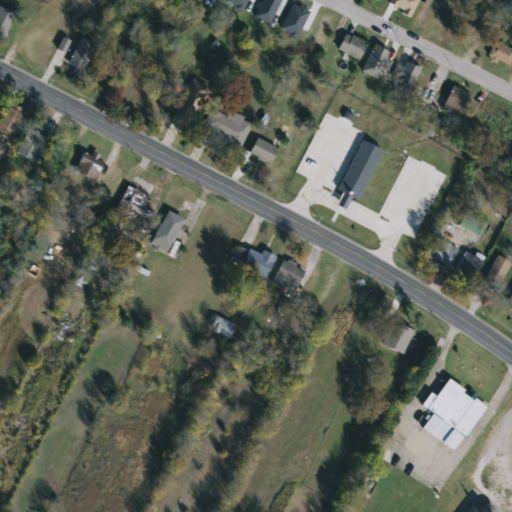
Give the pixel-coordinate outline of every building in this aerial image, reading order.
[(287,11),(287,27),(263,27),(263,0),(285,0),(285,11),(287,11)] [(387,0),(387,1),(400,8),(398,11),(407,16),(415,0),(387,0)] [(236,17),(242,2),(256,7),(250,22),(236,17)] [(0,6),(15,15),(2,39),(0,37),(0,6)] [(453,42),(466,49),(478,29),(465,21),(453,42)] [(337,52),(344,34),(366,42),(360,60),(337,52)] [(81,75),(66,68),(80,38),(95,45),(81,75)] [(511,49),(511,60),(509,68),(487,58),(494,42),(511,49)] [(391,77),(401,55),(415,61),(404,84),(391,77)] [(207,85),(187,125),(172,118),(192,78),(207,85)] [(410,101),(417,86),(437,96),(430,110),(410,101)] [(470,94),(461,117),(443,109),(451,87),(470,94)] [(229,111),(252,123),(240,148),(202,129),(212,109),(227,117),(229,111)] [(269,165),(249,155),(257,138),(277,149),(269,165)] [(74,172),(85,150),(105,160),(94,181),(74,172)] [(116,213),(130,187),(149,197),(136,224),(116,213)] [(184,219),(169,251),(152,243),(167,211),(184,219)] [(426,256),(436,238),(458,250),(449,268),(426,256)] [(265,280),(239,268),(249,246),(275,258),(265,280)] [(483,262),(471,282),(454,272),(466,251),(483,262)] [(272,284),(284,259),(305,270),(292,294),(272,284)] [(65,306),(77,313),(84,301),(71,295),(65,306)] [(210,328),(217,316),(236,327),(228,340),(210,328)] [(413,332),(401,355),(381,345),(393,322),(413,332)] [(455,452),(422,430),(432,414),(421,407),(430,393),(436,397),(447,380),(486,405),(455,452)] [(466,511),(473,503),(484,511),(466,511)]
